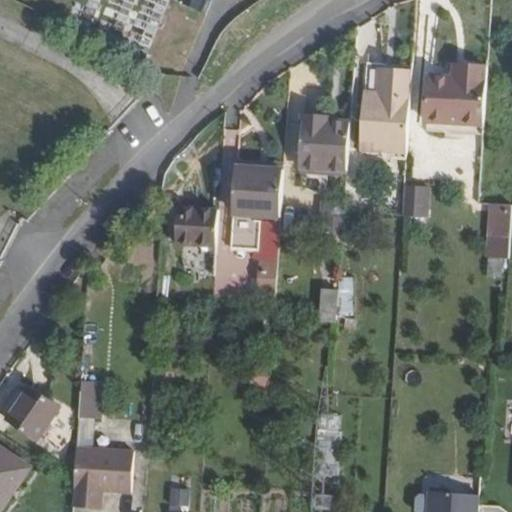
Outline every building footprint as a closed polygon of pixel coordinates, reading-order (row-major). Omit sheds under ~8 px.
[(460,68),(451,67),(450,80),(459,81),(460,68)] [(483,138),(488,69),(460,68),(459,81),(450,80),(427,79),(423,135),(483,138)] [(408,152),(413,73),(385,72),(384,91),(366,89),(363,148),(408,152)] [(346,170),(349,122),(323,120),(323,125),(302,125),(300,167),(346,170)] [(281,212),(285,171),(266,169),(266,163),(237,162),(234,210),(281,212)] [(402,184),(401,216),(427,217),(428,185),(402,184)] [(176,243),(218,246),(221,209),(178,206),(176,243)] [(511,215),(511,207),(492,207),(490,239),(510,240),(511,215)] [(277,287),(279,257),(270,257),(269,268),(262,268),(261,287),(277,287)] [(338,290),(340,258),(324,257),(323,289),(338,290)] [(77,380),(76,417),(98,418),(99,380),(77,380)] [(9,418),(37,437),(59,406),(31,387),(9,418)] [(316,475),(338,475),(336,413),(314,414),(316,475)] [(0,511),(30,467),(0,447),(0,511)] [(77,447),(72,506),(102,507),(104,489),(131,491),(133,451),(77,447)] [(477,511),(478,497),(429,493),(428,507),(418,506),(415,508),(414,511),(477,511)]
